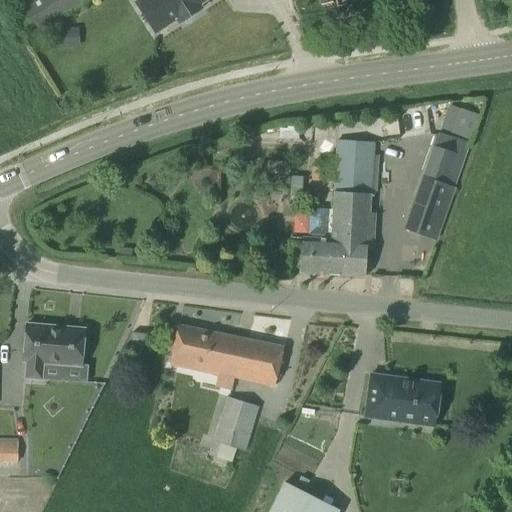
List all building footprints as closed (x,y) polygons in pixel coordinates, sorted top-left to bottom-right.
[(8,0),(31,36),(87,0),(8,0)] [(138,0),(135,2),(155,34),(177,20),(179,23),(202,8),(200,5),(207,0),(138,0)] [(56,46),(77,45),(77,29),(55,30),(56,46)] [(455,125),(474,132),(480,115),(461,109),(455,125)] [(365,277),(367,242),(372,243),(374,213),(369,213),(370,195),(371,195),(373,143),(336,141),(333,193),(333,211),(309,210),(307,239),(302,239),(300,273),(365,277)] [(433,146),(424,172),(456,184),(465,157),(433,146)] [(402,229),(437,241),(456,184),(424,172),(402,229)] [(81,367),(84,329),(61,327),(61,330),(50,329),(50,326),(26,324),(23,362),(26,362),(25,378),(42,379),(43,363),(81,367)] [(275,387),(283,347),(178,325),(173,345),(169,365),(217,375),(214,387),(231,391),(234,378),(275,387)] [(133,333),(131,344),(143,346),(144,334),(133,333)] [(440,384),(414,380),(370,374),(364,417),(434,426),(440,384)] [(226,397),(207,456),(232,464),(237,449),(244,452),(258,408),(226,397)] [(311,448),(283,434),(274,453),(302,467),(311,448)] [(16,440),(0,440),(0,462),(16,463),(16,440)] [(337,511),(338,511),(283,483),(267,511),(337,511)]
